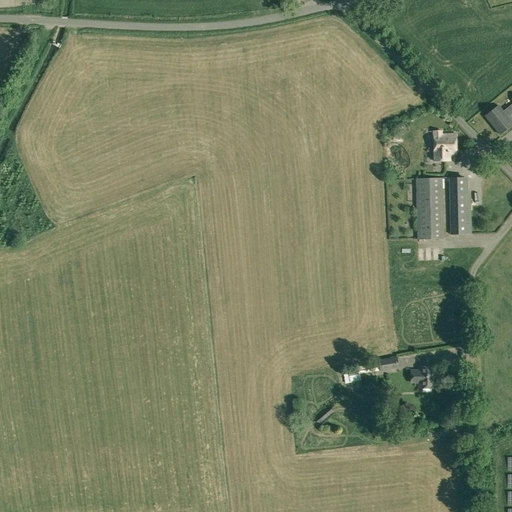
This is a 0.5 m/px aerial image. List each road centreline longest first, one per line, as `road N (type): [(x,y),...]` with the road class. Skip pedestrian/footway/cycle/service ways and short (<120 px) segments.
road 1 (unclassified): [(0,18),(211,27),(341,2)]
road 2 (unclassified): [(511,174),(341,2)]
road 3 (track): [(52,22),(0,131)]
